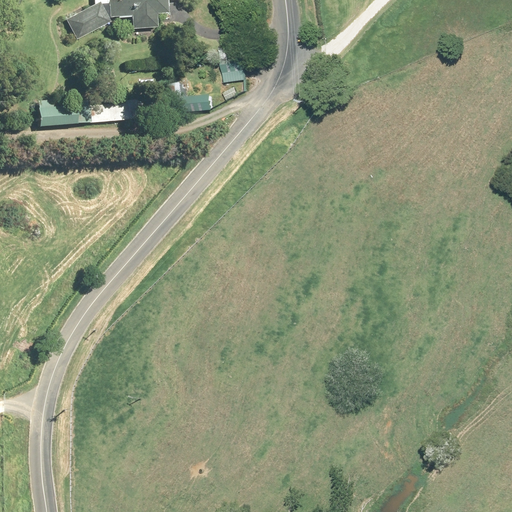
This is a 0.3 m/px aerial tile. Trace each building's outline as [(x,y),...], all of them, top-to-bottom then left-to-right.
[(91,0),(91,5),(64,21),(75,41),(109,22),(107,18),(130,18),(131,30),(155,29),(155,14),(167,14),(166,1),(184,0),(91,0)] [(244,58),(222,61),(225,84),(247,81),(244,58)] [(187,73),(167,71),(165,95),(185,97),(187,73)] [(212,96),(190,97),(191,113),(213,111),(212,96)] [(33,100),(35,129),(82,124),(81,112),(73,113),(71,97),(33,100)] [(87,102),(89,123),(131,120),(129,98),(87,102)]
